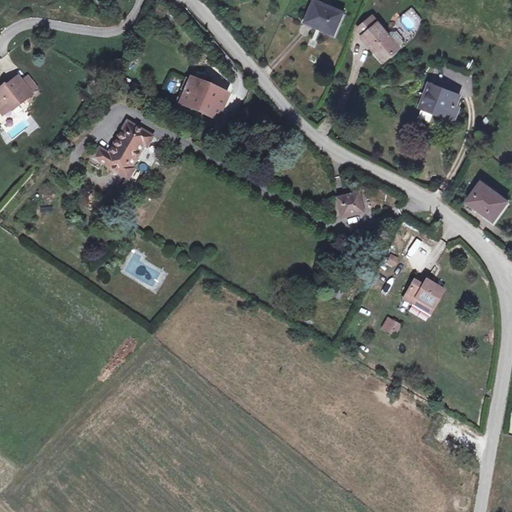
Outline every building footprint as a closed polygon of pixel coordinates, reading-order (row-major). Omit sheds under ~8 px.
[(313,0),(311,0),(302,23),(336,38),(346,14),(343,12),(334,33),(306,21),(315,1),(313,0)] [(315,1),(306,21),(334,33),(343,12),(342,12),(344,7),(337,4),(335,9),(315,1)] [(399,17),(409,30),(422,20),(412,8),(399,17)] [(374,16),(360,27),(366,34),(363,36),(372,47),(374,46),(386,60),(399,49),(399,48),(404,43),(395,32),(392,32),(389,35),(374,16)] [(372,47),(371,48),(383,62),(386,60),(374,46),(372,47)] [(5,85),(0,88),(0,111),(8,105),(11,109),(18,103),(20,105),(32,94),(30,92),(22,82),(18,77),(6,87),(5,85)] [(28,78),(22,82),(30,92),(36,88),(28,78)] [(182,91),(175,107),(196,116),(198,111),(217,118),(227,95),(192,81),(191,83),(187,93),(182,91)] [(185,81),(181,90),(182,91),(187,93),(191,83),(185,81)] [(422,82),(419,92),(424,94),(428,84),(422,82)] [(426,95),(422,107),(453,119),(457,107),(454,105),(458,94),(429,83),(428,84),(424,94),(426,95)] [(8,105),(0,111),(3,115),(11,109),(8,105)] [(100,149),(94,159),(129,179),(135,169),(132,167),(145,146),(147,147),(153,137),(127,122),(108,154),(100,149)] [(481,181),(466,201),(478,210),(493,221),(508,201),(481,181)] [(358,193),(336,199),(341,218),(363,212),(358,193)] [(391,254),(386,263),(393,266),(398,258),(391,254)] [(427,278),(433,263),(427,260),(420,275),(427,278)] [(418,276),(415,281),(423,287),(427,281),(418,276)] [(415,281),(404,299),(412,304),(412,305),(429,315),(444,291),(427,281),(423,287),(415,281)] [(388,319),(383,328),(395,335),(400,326),(388,319)] [(444,362),(450,356),(444,348),(437,354),(444,362)]
